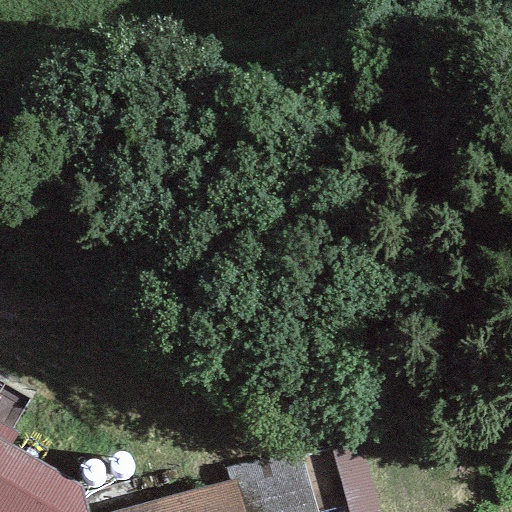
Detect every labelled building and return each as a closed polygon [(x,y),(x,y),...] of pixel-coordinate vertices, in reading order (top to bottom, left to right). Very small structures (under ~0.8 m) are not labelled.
[(23,446),(0,433),(0,486),(16,458),(23,446)] [(379,511),(364,449),(335,456),(349,511),(379,511)] [(172,511),(315,511),(300,454),(227,474),(232,495),(172,511)] [(0,511),(87,511),(83,498),(16,458),(0,486),(0,511)] [(105,477),(107,482),(109,486),(113,489),(117,490),(122,490),(127,489),(130,486),(133,482),(134,477),(134,472),(132,468),(128,465),(124,463),(120,462),(115,463),(111,465),(108,468),(106,473),(105,477)] [(87,496),(90,498),(94,499),(97,498),(101,497),(103,495),(105,492),(106,488),(106,484),(104,481),(101,478),(98,477),(94,477),(91,477),(88,479),(85,482),(84,486),(84,489),(85,493),(87,496)]
